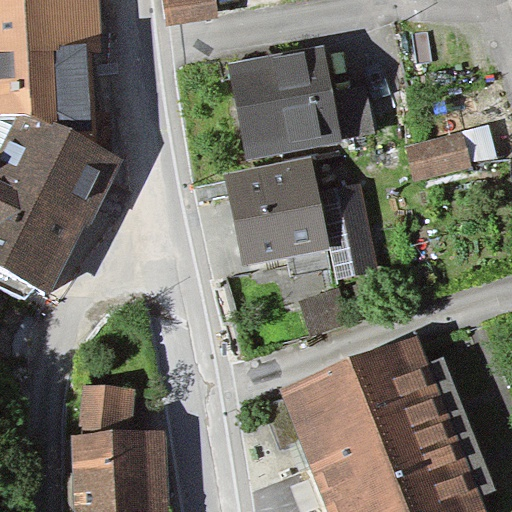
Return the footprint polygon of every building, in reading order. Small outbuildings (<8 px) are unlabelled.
[(0,0),(0,128),(87,124),(82,23),(93,22),(91,0),(0,0)] [(215,0),(163,0),(167,24),(218,16),(215,0)] [(321,59),(239,74),(255,158),(337,142),(321,59)] [(487,128),(405,149),(414,185),(496,165),(487,128)] [(103,167),(27,134),(0,197),(0,267),(51,289),(103,167)] [(307,170),(238,183),(253,263),(322,249),(307,170)] [(378,272),(361,193),(318,202),(334,281),(378,272)] [(479,511),(418,352),(292,400),(334,511),(479,511)] [(82,511),(154,511),(152,446),(80,449),(82,511)]
